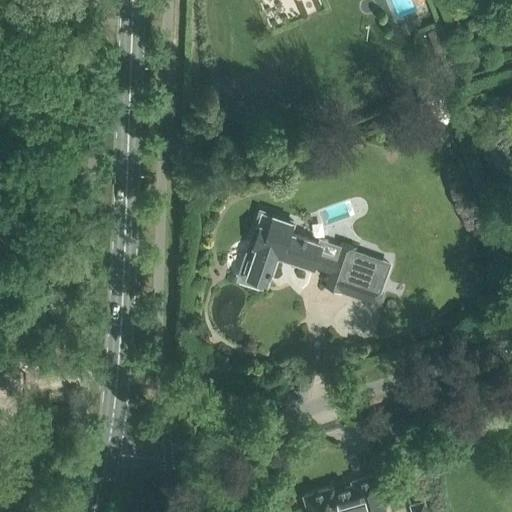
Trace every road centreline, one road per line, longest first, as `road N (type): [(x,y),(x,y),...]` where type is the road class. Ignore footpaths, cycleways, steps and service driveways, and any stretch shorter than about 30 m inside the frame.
road 1 (secondary): [(107,454),(118,373),(132,0)]
road 2 (residential): [(107,454),(168,456),(511,348)]
